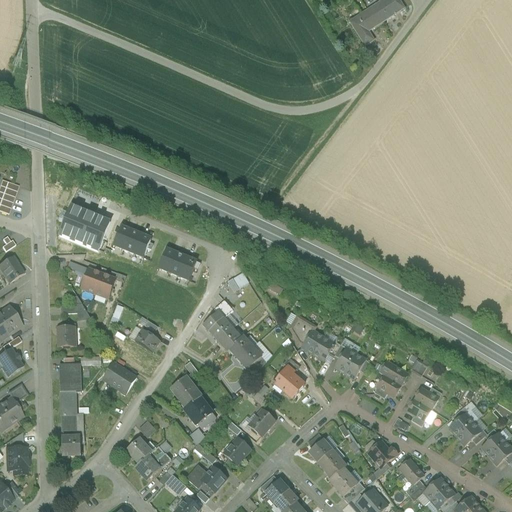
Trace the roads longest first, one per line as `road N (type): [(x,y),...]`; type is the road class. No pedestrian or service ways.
road 1 (primary): [(0,126),(231,216),(511,363)]
road 2 (unclassified): [(31,10),(260,104),(301,111),(357,92)]
road 3 (residential): [(150,219),(212,248),(219,276),(100,464)]
road 4 (residential): [(277,459),(338,402),(511,506)]
road 5 (unclassified): [(38,233),(47,504)]
road 6 (unclassified): [(31,10),(38,233)]
road 7 (unclassified): [(357,92),(279,192)]
